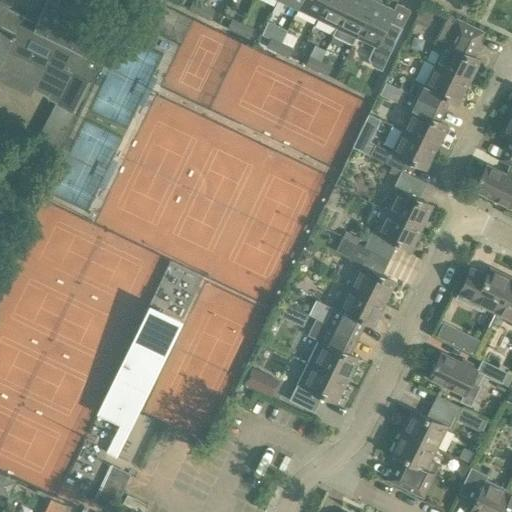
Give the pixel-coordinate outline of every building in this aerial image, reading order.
[(50,0),(46,0),(36,21),(8,7),(2,19),(17,26),(7,48),(44,66),(32,91),(51,100),(74,112),(114,32),(80,14),(70,9),(57,3),(50,0)] [(58,0),(57,3),(70,9),(80,14),(86,0),(58,0)] [(199,15),(204,5),(193,0),(192,0),(188,10),(199,15)] [(278,0),(297,9),(301,0),(278,0)] [(325,0),(301,0),(297,9),(317,18),(325,0)] [(325,0),(317,18),(336,27),(349,0),(325,0)] [(349,0),(336,27),(333,35),(351,44),(355,36),(356,37),(373,0),(349,0)] [(373,0),(356,37),(374,45),(368,57),(372,66),(382,70),(402,29),(387,22),(393,9),(373,0)] [(0,80),(30,95),(32,91),(44,66),(7,48),(17,26),(2,19),(8,7),(8,6),(0,2),(0,80)] [(215,10),(204,5),(199,15),(210,20),(215,10)] [(428,22),(433,11),(422,5),(416,17),(428,22)] [(440,53),(435,65),(468,82),(479,60),(469,55),(473,47),(475,48),(483,32),(447,14),(434,42),(436,51),(440,53)] [(238,34),(243,24),(232,18),(227,28),(238,34)] [(249,39),(254,29),(243,24),(238,34),(249,39)] [(277,52),(282,42),(271,37),(266,47),(277,52)] [(293,47),(282,42),(277,52),(288,57),(293,47)] [(310,55),(305,66),(316,71),(321,61),(310,55)] [(321,61),(316,71),(327,76),(331,66),(321,61)] [(444,111),(449,100),(458,104),(468,82),(435,65),(424,86),(414,82),(409,93),(444,111)] [(401,89),(395,100),(403,104),(409,93),(401,89)] [(413,109),(402,131),(436,147),(447,125),(439,121),(444,111),(409,93),(403,104),(413,109)] [(511,166),(511,112),(501,134),(508,138),(497,159),(511,166)] [(425,169),(436,147),(402,131),(391,152),(375,144),(369,155),(401,171),(401,170),(406,160),(425,169)] [(511,177),(485,164),(480,175),(478,175),(477,177),(479,178),(473,189),(509,207),(511,201),(511,177)] [(398,189),(387,210),(421,227),(432,206),(418,199),(426,183),(401,170),(401,171),(393,187),(398,189)] [(410,250),(421,227),(387,210),(377,231),(373,229),(365,245),(389,258),(397,243),(410,250)] [(361,263),(349,287),(383,304),(394,282),(381,275),(389,258),(365,245),(345,235),(337,252),(361,263)] [(301,251),(296,261),(306,266),(309,260),(308,255),(301,251)] [(470,266),(454,298),(472,307),(475,302),(495,312),(511,278),(490,268),(486,274),(470,266)] [(511,278),(495,312),(511,319),(511,278)] [(316,308),(312,316),(326,323),(351,335),(359,320),(372,326),(383,304),(349,287),(338,309),(334,307),(330,315),(316,308)] [(282,314),(305,326),(311,313),(288,301),(282,314)] [(351,335),(326,323),(312,316),(308,324),(311,326),(307,334),(318,339),(318,340),(308,361),(312,363),(346,380),(357,358),(343,351),(351,335)] [(142,319),(105,399),(115,404),(109,415),(129,424),(172,333),(142,319)] [(457,330),(443,323),(436,336),(451,344),(457,330)] [(476,369),(440,352),(435,363),(433,363),(432,365),(434,366),(428,377),(464,394),(460,401),(471,405),(481,385),(479,384),(484,373),(503,382),(507,372),(481,359),(476,369)] [(346,380),(312,363),(302,383),(298,381),(289,399),(314,412),(322,396),(335,402),(346,380)] [(251,373),(246,384),(258,390),(263,379),(251,373)] [(412,410),(401,432),(436,449),(446,428),(450,430),(461,407),(436,395),(426,416),(412,410)] [(106,437),(110,424),(96,420),(92,433),(106,437)] [(393,482),(422,496),(438,465),(430,461),(436,449),(401,432),(390,454),(404,461),(393,482)] [(473,452),(463,447),(457,457),(468,463),(473,452)] [(130,474),(110,464),(92,502),(112,511),(130,474)] [(468,511),(496,511),(506,492),(484,481),(487,474),(471,466),(458,493),(474,501),(468,511)] [(0,493),(8,497),(15,482),(15,481),(0,473),(0,493)] [(511,511),(511,495),(506,492),(496,511),(511,511)] [(122,503),(140,511),(144,511),(148,505),(127,494),(122,503)] [(50,495),(41,511),(61,511),(66,503),(50,495)]
